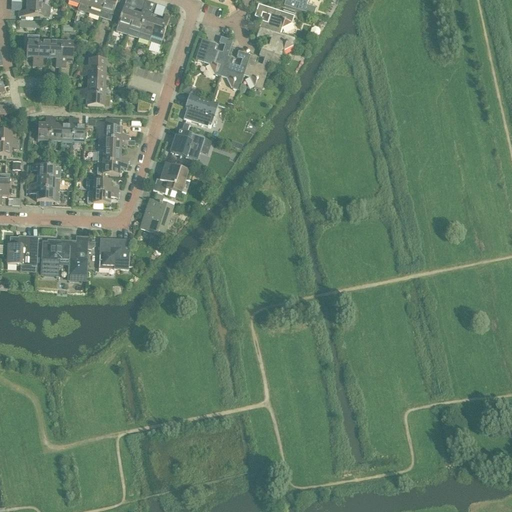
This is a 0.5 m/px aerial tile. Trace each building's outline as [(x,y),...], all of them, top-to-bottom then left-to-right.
[(22,0),(12,1),(12,11),(23,10),(22,0)] [(88,15),(92,0),(80,0),(79,6),(77,12),(88,15)] [(99,19),(104,0),(92,0),(88,15),(99,19)] [(110,23),(112,16),(117,1),(114,0),(104,0),(99,19),(110,23)] [(128,13),(131,1),(128,0),(125,0),(115,32),(127,36),(134,15),(128,13)] [(285,0),(283,7),(304,14),(308,1),(310,0),(285,0)] [(138,40),(150,3),(145,2),(140,17),(134,15),(127,36),(138,40)] [(149,20),(154,5),(150,3),(138,40),(149,43),(156,22),(149,20)] [(158,5),(154,13),(162,17),(165,8),(158,5)] [(43,7),(27,6),(27,13),(18,12),(18,18),(49,19),(50,8),(43,7)] [(280,36),(282,30),(292,25),(294,18),(258,6),(254,18),(260,20),(262,15),(269,17),(267,25),(261,23),(259,29),(280,36)] [(160,47),(170,18),(164,16),(162,24),(156,22),(149,43),(160,47)] [(295,41),(280,36),(259,29),(256,41),(261,43),(263,37),(271,39),(268,47),(263,45),(261,51),(273,55),(270,64),(279,67),(283,53),(293,48),(295,41)] [(39,43),(39,38),(27,37),(26,59),(33,60),(32,68),(38,68),(39,43)] [(221,78),(228,58),(233,43),(221,39),(219,45),(225,47),(222,54),(215,52),(216,46),(202,41),(195,62),(209,66),(214,76),(221,78)] [(49,60),(50,44),(39,43),(38,68),(42,68),(43,60),(49,60)] [(60,69),(61,45),(50,44),(49,60),(56,61),(55,69),(60,69)] [(73,62),(74,45),(61,45),(60,69),(65,70),(66,61),(73,62)] [(261,91),(270,64),(273,55),(261,51),(259,57),(265,59),(262,67),(255,64),(256,58),(250,56),(244,77),(249,78),(254,88),(261,91)] [(244,77),(250,56),(238,53),(236,59),(242,60),(240,68),(232,66),(234,60),(228,58),(221,78),(227,80),(232,90),(239,92),(244,77)] [(105,75),(106,63),(89,62),(89,69),(81,68),(81,73),(105,75)] [(105,86),(105,75),(81,73),(80,78),(89,79),(88,85),(105,86)] [(104,97),(105,86),(88,85),(88,92),(80,91),(79,96),(104,97)] [(189,94),(191,89),(190,87),(184,85),(182,92),(189,94)] [(104,109),(104,97),(79,96),(79,101),(87,102),(87,108),(104,109)] [(210,129),(218,107),(189,97),(186,109),(187,109),(183,121),(210,129)] [(148,114),(151,106),(138,102),(137,113),(148,114)] [(224,116),(226,108),(219,106),(217,114),(224,116)] [(49,144),(50,119),(45,119),(45,127),(38,127),(37,143),(49,144)] [(61,144),(62,128),(55,127),(55,119),(50,119),(49,144),(61,144)] [(72,145),(73,120),(68,120),(68,128),(62,128),(61,144),(72,145)] [(73,120),(72,145),(84,145),(85,129),(78,129),(78,120),(73,120)] [(119,130),(119,122),(105,122),(104,142),(129,143),(129,138),(121,137),(121,130),(119,130)] [(197,163),(204,140),(180,132),(177,139),(175,138),(170,154),(197,163)] [(8,134),(0,133),(0,145),(19,147),(19,142),(11,141),(12,134),(8,134)] [(104,142),(98,141),(98,153),(120,154),(120,147),(135,148),(135,143),(129,143),(104,142)] [(19,152),(19,147),(0,145),(0,157),(10,158),(11,151),(19,152)] [(120,160),(120,154),(98,153),(97,164),(128,166),(128,161),(120,160)] [(13,162),(13,171),(22,171),(22,162),(13,162)] [(127,171),(128,166),(97,164),(97,176),(119,177),(119,170),(127,171)] [(188,182),(190,173),(165,165),(160,182),(156,181),(153,192),(165,196),(166,191),(181,196),(186,181),(188,182)] [(60,181),(61,169),(30,167),(30,173),(38,173),(38,180),(60,181)] [(8,199),(10,176),(0,175),(0,206),(1,206),(2,198),(8,199)] [(60,192),(60,181),(38,180),(37,186),(29,186),(29,191),(60,192)] [(110,183),(94,182),(89,182),(88,194),(118,195),(118,190),(110,190),(110,183)] [(59,205),(60,192),(29,191),(29,196),(37,196),(36,203),(59,205)] [(118,200),(118,195),(88,194),(87,206),(109,207),(110,200),(118,200)] [(163,238),(172,210),(150,202),(147,210),(149,211),(147,216),(145,215),(140,231),(163,238)] [(36,269),(38,243),(27,242),(27,239),(10,238),(10,247),(8,247),(7,266),(22,267),(21,271),(31,271),(31,268),(31,269),(36,269)] [(86,283),(88,241),(78,240),(77,248),(71,247),(71,244),(48,242),(48,244),(43,244),(41,277),(57,278),(57,266),(68,266),(68,282),(86,283)] [(112,244),(112,241),(100,240),(99,255),(101,256),(100,269),(113,270),(113,271),(128,272),(130,242),(120,241),(120,243),(114,242),(114,244),(112,244)]
